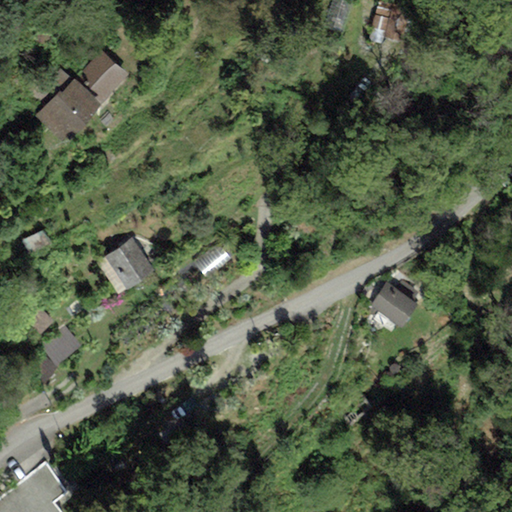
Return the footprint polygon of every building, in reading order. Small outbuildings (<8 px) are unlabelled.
[(350,0),(330,0),(324,23),(342,28),(350,0)] [(410,5),(389,0),(377,0),(372,24),(385,27),(383,35),(402,39),(410,5)] [(128,70),(102,47),(77,76),(73,73),(62,86),(59,84),(35,111),(61,134),(65,128),(69,132),(95,101),(99,104),(128,70)] [(154,260),(131,230),(102,252),(125,281),(154,260)] [(416,297),(386,278),(371,301),(401,320),(416,297)] [(65,481),(43,457),(0,494),(0,511),(56,511),(65,505),(53,491),(65,481)]
